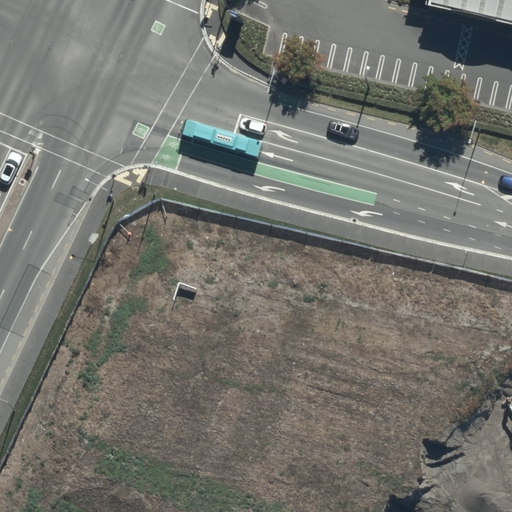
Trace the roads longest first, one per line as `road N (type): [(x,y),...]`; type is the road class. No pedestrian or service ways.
road 1 (tertiary): [(511,218),(447,211),(93,106)]
road 2 (tertiary): [(122,47),(232,97),(464,167),(511,200)]
road 3 (secondary): [(93,106),(0,304)]
